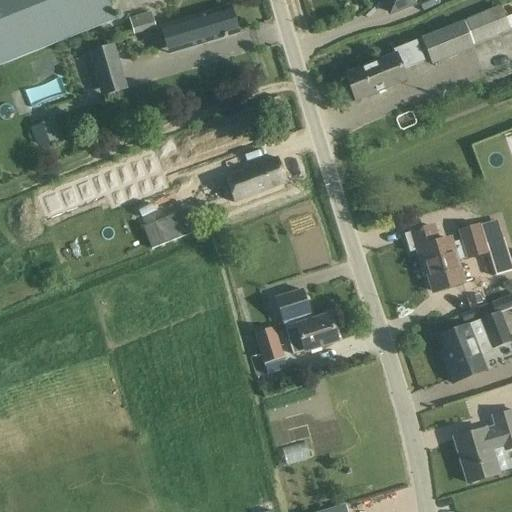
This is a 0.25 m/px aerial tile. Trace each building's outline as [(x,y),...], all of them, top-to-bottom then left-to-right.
[(0,0),(0,65),(114,20),(106,0),(0,0)] [(385,0),(390,12),(411,3),(410,0),(385,0)] [(230,7),(162,28),(170,54),(238,33),(230,7)] [(420,39),(431,66),(473,49),(472,46),(510,31),(501,7),(463,22),(462,21),(420,39)] [(344,75),(355,101),(407,80),(403,70),(424,62),(416,41),(392,51),(394,55),(344,75)] [(110,44),(89,51),(99,81),(120,75),(110,44)] [(49,118),(28,126),(36,146),(57,138),(49,118)] [(126,168),(141,224),(193,210),(178,154),(126,168)] [(277,158),(225,178),(234,203),(286,183),(277,158)] [(425,264),(433,292),(463,283),(456,262),(465,259),(466,262),(485,256),(492,278),(511,271),(511,268),(503,238),(485,244),(479,224),(456,231),(460,241),(451,244),(450,240),(437,243),(432,227),(405,235),(410,252),(417,249),(422,265),(425,264)] [(274,297),(284,329),(312,320),(302,289),(274,297)] [(338,341),(329,315),(312,320),(284,329),(293,355),(304,351),(304,352),(338,341)] [(449,364),(446,366),(452,383),(484,371),(473,343),(489,337),(494,349),(510,343),(498,315),(484,321),(467,327),(466,326),(438,337),(449,364)] [(254,334),(267,376),(287,370),(274,327),(254,334)] [(454,439),(468,483),(498,474),(498,473),(511,469),(506,451),(511,449),(511,410),(490,417),(493,427),(454,439)]
